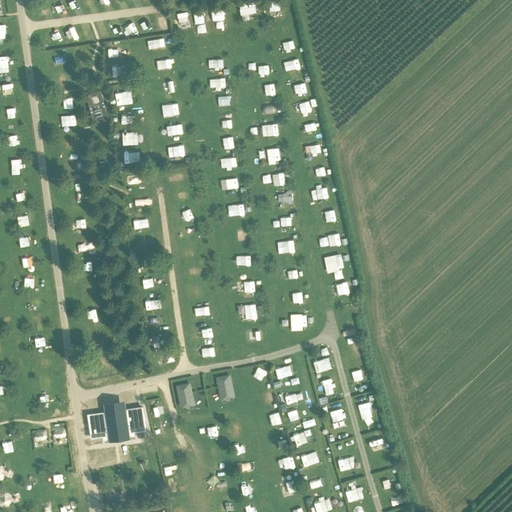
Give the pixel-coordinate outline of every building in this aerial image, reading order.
[(250,13),(256,12),(256,2),(241,3),(242,19),(250,19),(250,13)] [(278,2),(270,4),(272,17),(281,16),(278,2)] [(213,10),(213,25),(225,24),(225,9),(213,10)] [(195,11),(196,24),(205,23),(204,10),(195,11)] [(166,17),(158,19),(160,27),(168,26),(166,17)] [(128,22),(131,31),(138,29),(135,20),(128,22)] [(164,37),(153,38),(154,47),(165,46),(164,37)] [(288,49),(288,50),(295,49),(294,40),(280,42),(280,49),(288,49)] [(111,56),(122,56),(122,46),(111,47),(111,56)] [(8,57),(0,57),(0,73),(10,72),(8,57)] [(224,58),(209,58),(210,68),(224,68),(224,58)] [(166,69),(174,69),(173,60),(165,60),(166,69)] [(289,73),(303,69),(300,60),(286,64),(289,73)] [(260,74),(269,74),(269,64),(260,65),(260,74)] [(66,87),(74,84),(71,76),(63,79),(66,87)] [(216,89),(225,88),(225,79),(215,79),(216,89)] [(165,81),(165,92),(174,91),(174,81),(165,81)] [(273,81),(263,82),(265,92),(274,91),(273,81)] [(3,94),(13,93),(13,82),(3,83),(3,94)] [(298,95),(308,93),(305,82),(295,84),(298,95)] [(101,90),(86,94),(94,124),(109,120),(101,90)] [(118,104),(129,103),(127,91),(116,92),(118,104)] [(228,98),(219,99),(220,108),(229,107),(228,98)] [(295,103),(297,115),(312,112),(310,100),(295,103)] [(178,104),(162,105),(163,117),(178,116),(178,104)] [(8,116),(16,116),(16,107),(8,107),(8,116)] [(119,114),(120,123),(128,122),(128,114),(119,114)] [(220,116),(221,129),(232,128),(231,116),(220,116)] [(267,124),(269,136),(280,134),(278,122),(267,124)] [(303,131),(316,129),(316,122),(302,123),(303,131)] [(9,134),(10,143),(19,143),(18,134),(9,134)] [(138,134),(124,135),(124,143),(139,142),(138,134)] [(320,143),(306,145),(307,153),(321,151),(320,143)] [(184,144),(169,146),(171,157),(186,154),(184,144)] [(271,161),(281,160),(279,147),(269,148),(271,161)] [(9,158),(10,168),(23,167),(22,156),(9,158)] [(227,157),(227,166),(237,165),(236,156),(227,157)] [(325,165),(314,167),(316,177),(327,175),(325,165)] [(286,184),(284,169),(273,170),(274,185),(286,184)] [(223,179),(224,188),(239,186),(238,177),(223,179)] [(327,185),(317,186),(319,198),(329,197),(327,185)] [(32,223),(36,210),(28,207),(24,220),(32,223)] [(321,224),(337,221),(334,208),(319,210),(321,224)] [(282,225),(292,225),(291,216),(281,217),(282,225)] [(329,234),(330,245),(341,244),(339,232),(329,234)] [(328,235),(319,237),(321,245),(330,244),(328,235)] [(284,239),(284,250),(294,249),(294,239),(284,239)] [(197,242),(188,243),(189,252),(198,251),(197,242)] [(34,249),(25,251),(28,265),(37,263),(34,249)] [(325,255),(327,270),(344,268),(342,253),(325,255)] [(237,255),(237,264),(251,264),(251,255),(237,255)] [(288,270),(289,278),(299,276),(297,268),(288,270)] [(347,280),(331,284),(334,296),(350,292),(347,280)] [(246,293),(256,292),(255,282),(246,282),(246,293)] [(294,302),(303,302),(303,291),(293,291),(294,302)] [(31,307),(44,305),(43,297),(30,299),(31,307)] [(198,307),(199,317),(209,315),(208,306),(198,307)] [(348,326),(357,322),(353,311),(339,316),(342,326),(348,324),(348,326)] [(291,313),(292,329),(308,328),(307,313),(291,313)] [(8,341),(9,354),(24,354),(23,341),(8,341)] [(347,353),(362,351),(361,341),(346,343),(347,353)] [(212,342),(201,344),(203,356),(214,354),(212,342)] [(163,355),(153,357),(154,367),(164,365),(163,355)] [(329,356),(314,360),(317,371),(332,368),(329,356)] [(103,368),(111,368),(111,358),(103,358),(103,368)] [(276,368),(279,378),(293,373),(290,364),(276,368)] [(254,375),(263,379),(268,370),(259,366),(254,375)] [(367,366),(352,371),(357,385),(372,380),(367,366)] [(229,376),(218,378),(222,395),(232,393),(229,376)] [(334,392),(331,378),(323,379),(326,394),(334,392)] [(192,401),(189,383),(178,386),(182,403),(192,401)] [(286,394),(287,402),(304,399),(303,391),(286,394)] [(274,392),(264,395),(267,405),(277,402),(274,392)] [(330,411),(334,421),(345,417),(342,407),(330,411)] [(271,415),(273,426),(283,424),(281,413),(271,415)] [(115,417),(117,432),(124,430),(125,434),(133,433),(132,429),(140,428),(138,414),(115,417)] [(66,428),(54,429),(55,437),(66,436),(66,428)] [(295,435),(297,444),(306,442),(304,433),(295,435)] [(371,440),(374,451),(385,448),(382,437),(371,440)] [(302,455),(305,465),(320,461),(316,450),(302,455)] [(293,454),(283,457),(286,469),(296,466),(293,454)] [(339,458),(341,468),(356,466),(355,456),(339,458)] [(308,479),(312,488),(325,484),(321,474),(308,479)] [(391,478),(384,480),(386,489),(394,487),(391,478)] [(286,481),(286,486),(281,487),(283,493),(297,491),(295,479),(286,481)] [(360,484),(350,486),(352,496),(362,493),(360,484)] [(9,500),(18,499),(16,491),(8,493),(9,500)] [(315,502),(318,511),(320,511),(333,508),(330,497),(315,502)] [(120,498),(106,501),(108,510),(122,508),(120,498)] [(69,502),(61,503),(61,511),(62,511),(70,511),(69,502)]
